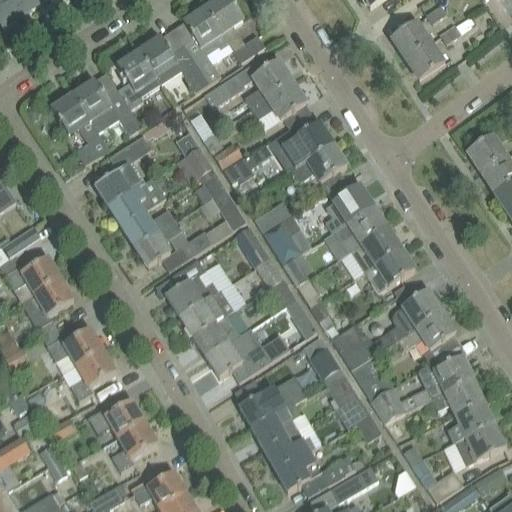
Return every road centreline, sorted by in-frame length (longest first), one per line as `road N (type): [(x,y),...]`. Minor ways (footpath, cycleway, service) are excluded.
road 1 (residential): [(244,511),(0,113)]
road 2 (residential): [(511,352),(386,161)]
road 3 (residential): [(386,161),(281,0)]
road 4 (residential): [(0,101),(148,0)]
road 5 (residential): [(386,161),(511,70)]
